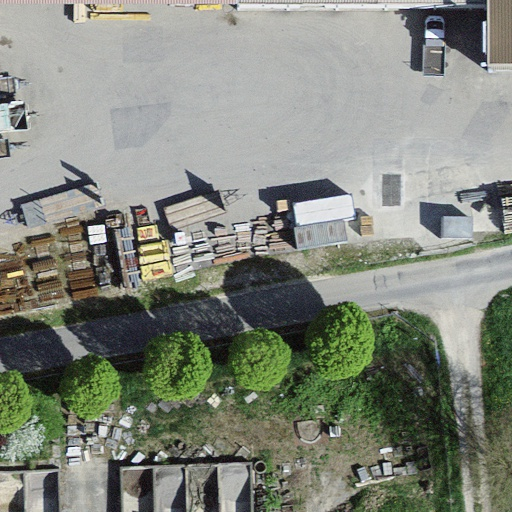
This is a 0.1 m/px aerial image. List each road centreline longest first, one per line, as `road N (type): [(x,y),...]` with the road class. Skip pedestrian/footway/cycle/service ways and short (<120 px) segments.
road 1 (residential): [(511,275),(0,371)]
road 2 (track): [(471,511),(439,288)]
